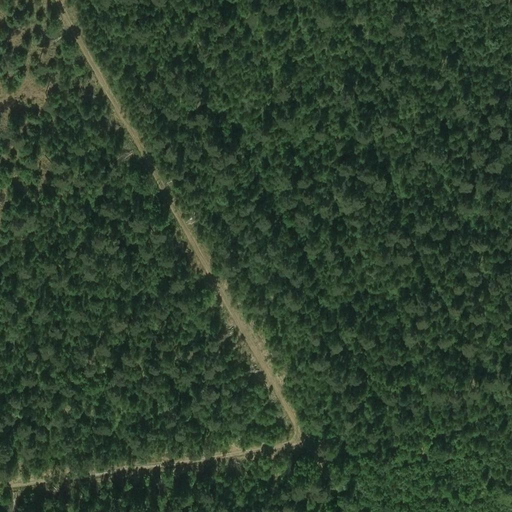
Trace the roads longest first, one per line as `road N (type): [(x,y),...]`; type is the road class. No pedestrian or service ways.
road 1 (track): [(60,0),(353,511)]
road 2 (track): [(0,488),(293,444),(317,454),(511,428)]
